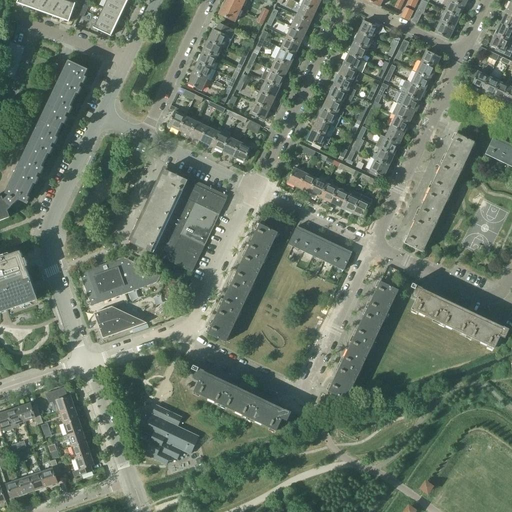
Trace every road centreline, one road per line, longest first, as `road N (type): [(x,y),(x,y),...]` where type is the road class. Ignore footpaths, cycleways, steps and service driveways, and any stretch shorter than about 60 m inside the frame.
road 1 (residential): [(185,332),(200,348),(302,388),(373,246)]
road 2 (residential): [(85,362),(47,241),(102,115)]
road 3 (residential): [(257,191),(347,1)]
road 4 (residential): [(373,246),(445,96)]
road 5 (residential): [(373,246),(491,300),(511,278)]
road 6 (residential): [(185,332),(257,191)]
road 7 (residential): [(145,138),(212,0)]
road 8 (residential): [(129,483),(85,362)]
road 9 (residential): [(463,56),(347,1)]
road 10 (residential): [(257,191),(373,246)]
road 11 (residential): [(145,138),(257,191)]
road 12 (residential): [(128,62),(13,19)]
